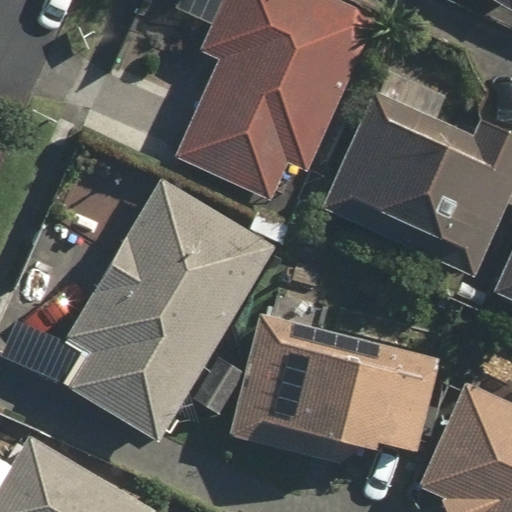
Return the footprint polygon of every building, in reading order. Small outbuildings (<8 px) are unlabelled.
[(370,16),(333,0),(180,0),(178,7),(211,21),(198,49),(219,58),(177,156),(269,196),(283,164),(302,172),(370,16)] [(377,89),(320,212),(469,280),(511,185),(511,128),(484,115),(475,134),(377,89)] [(275,253),(163,181),(62,338),(83,351),(58,390),(152,449),(186,397),(213,414),(242,369),(213,350),(275,253)] [(511,257),(497,290),(511,296),(511,257)] [(259,312),(229,438),(366,472),(374,439),(417,449),(440,354),(324,325),(329,307),(280,295),(275,316),(259,312)] [(420,477),(440,485),(449,511),(511,511),(511,404),(463,382),(420,477)] [(0,511),(155,511),(156,511),(32,431),(0,480),(0,511)]
